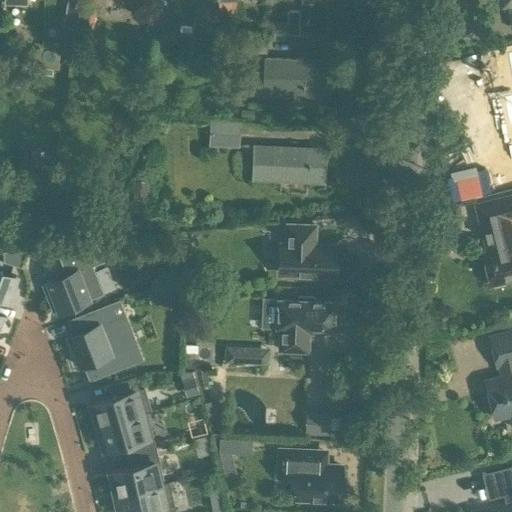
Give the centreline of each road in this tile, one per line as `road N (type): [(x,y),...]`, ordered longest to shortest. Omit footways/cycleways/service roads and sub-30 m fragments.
road 1 (residential): [(400,511),(415,0)]
road 2 (residential): [(84,511),(49,385),(29,358)]
